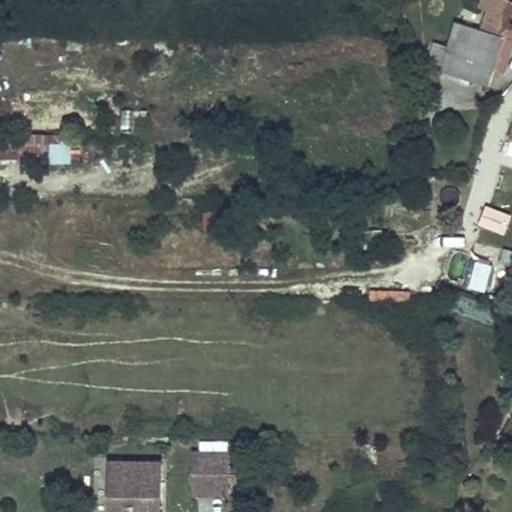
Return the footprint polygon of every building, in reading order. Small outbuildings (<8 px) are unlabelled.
[(484,11),(506,23),(511,7),(496,0),(477,0),(475,5),(484,11)] [(481,25),(441,8),(424,57),(484,79),(489,65),(501,34),(481,25)] [(484,11),(481,25),(501,34),(506,23),(484,11)] [(511,38),(501,34),(489,65),(501,69),(511,40),(511,38)] [(29,126),(92,127),(92,118),(69,118),(69,111),(29,111),(29,126)] [(0,159),(19,159),(19,154),(45,154),(45,133),(19,133),(19,139),(0,138),(0,159)] [(457,133),(434,134),(435,151),(458,149),(457,133)] [(70,143),(50,144),(50,162),(71,162),(70,143)] [(487,209),(483,227),(506,232),(510,214),(487,209)] [(465,280),(470,253),(453,250),(448,278),(465,280)] [(485,291),(493,263),(475,258),(467,286),(485,291)] [(235,453),(203,453),(203,492),(220,493),(235,493),(235,453)] [(166,511),(168,462),(116,461),(115,511),(166,511)]
